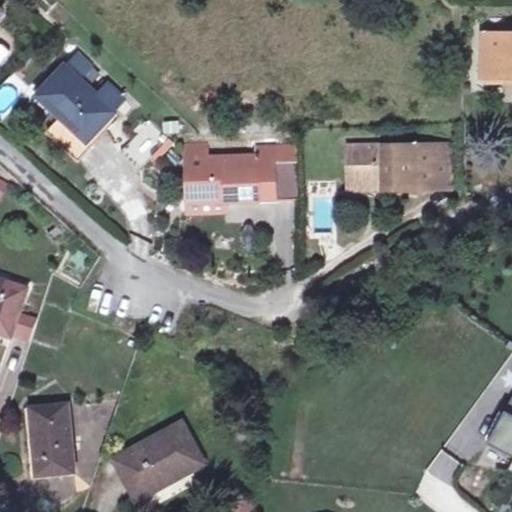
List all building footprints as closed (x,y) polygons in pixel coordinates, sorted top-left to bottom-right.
[(511,35),(484,35),(484,77),(511,77),(511,35)] [(78,50),(65,64),(82,79),(94,65),(78,50)] [(64,62),(32,96),(85,146),(117,113),(115,110),(127,96),(108,80),(96,91),(82,79),(65,64),(64,62)] [(6,81),(0,87),(0,117),(21,95),(6,81)] [(140,172),(171,141),(167,138),(152,122),(121,152),(140,172)] [(274,161),(273,147),(256,149),(257,157),(209,160),(208,145),(186,146),(190,199),(226,197),(227,202),(260,200),(260,198),(276,197),(274,161)] [(452,181),(452,153),(447,153),(446,146),(349,147),(350,185),(384,184),(384,189),(435,189),(435,182),(452,181)] [(299,196),(297,159),(274,161),(276,197),(299,196)] [(227,202),(226,197),(190,199),(190,207),(227,205),(227,202)] [(19,314),(27,289),(0,280),(0,333),(12,337),(12,334),(19,314)] [(30,340),(37,320),(19,314),(12,334),(30,340)] [(511,398),(488,444),(511,455),(511,398)] [(76,474),(69,405),(35,408),(37,435),(33,435),(37,477),(76,474)] [(202,464),(182,426),(118,460),(138,498),(202,464)] [(249,511),(253,500),(231,495),(226,511),(249,511)]
